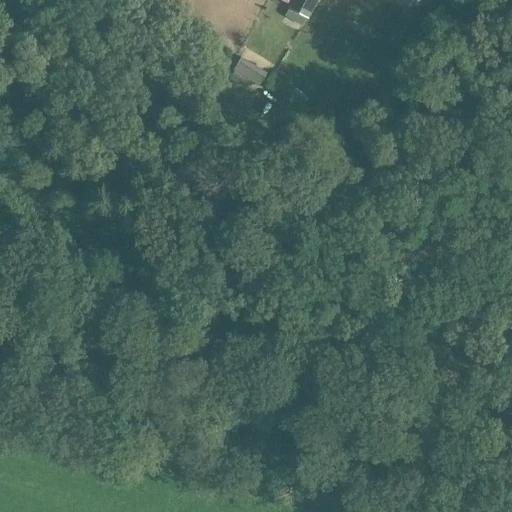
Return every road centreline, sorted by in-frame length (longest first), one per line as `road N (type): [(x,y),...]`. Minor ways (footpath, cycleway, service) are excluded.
road 1 (track): [(416,0),(343,114),(236,135),(186,133),(0,23)]
road 2 (track): [(0,421),(352,511)]
